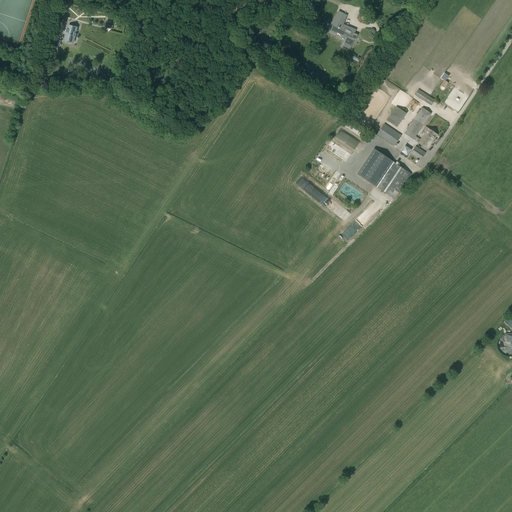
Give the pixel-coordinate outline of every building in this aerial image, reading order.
[(264,0),(261,8),(267,10),(270,0),(264,0)] [(348,27),(347,28),(345,27),(346,26),(343,25),(347,16),(339,12),(331,24),(334,26),(331,31),(337,34),(337,32),(344,36),(345,34),(348,35),(344,46),(350,49),(353,42),(354,40),(356,40),(358,36),(354,34),(356,31),(348,27)] [(73,43),(75,35),(74,35),(76,27),(69,26),(65,41),(73,43)] [(431,105),(434,100),(418,90),(415,95),(431,105)] [(406,114),(396,107),(387,120),(397,127),(406,114)] [(420,140),(415,136),(431,113),(422,108),(405,134),(413,139),(418,143),(428,149),(437,135),(425,127),(422,132),(424,134),(420,140)] [(394,146),(401,136),(384,124),(377,135),(394,146)] [(407,156),(411,149),(405,145),(401,151),(407,156)] [(420,160),(424,155),(425,153),(415,146),(410,154),(420,160)] [(358,175),(373,185),(390,160),(375,150),(358,175)] [(394,199),(411,174),(390,160),(373,185),(394,199)] [(508,356),(509,356),(510,356),(511,356),(511,355),(511,333),(511,334),(511,333),(509,333),(508,333),(507,333),(506,334),(505,334),(503,335),(502,335),(501,336),(501,337),(500,338),(499,339),(498,340),(498,341),(498,342),(497,343),(497,344),(497,346),(498,347),(498,348),(498,349),(499,350),(499,351),(500,352),(501,353),(502,354),(503,355),(504,355),(505,356),(506,356),(508,356)]
